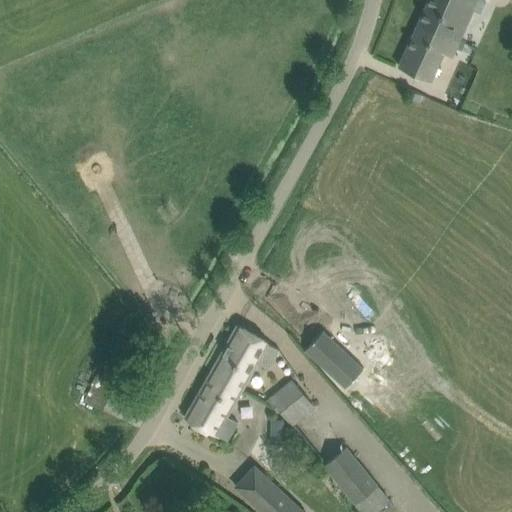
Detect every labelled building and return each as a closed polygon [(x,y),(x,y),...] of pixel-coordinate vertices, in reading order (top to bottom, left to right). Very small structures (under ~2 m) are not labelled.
[(429,0),(419,23),(459,41),(473,10),(481,13),(486,1),(484,0),(429,0)] [(452,57),(459,41),(419,23),(399,67),(431,81),(444,53),(452,57)] [(316,257),(281,290),(302,313),(304,312),(312,321),(323,311),(314,302),(337,281),(316,257)] [(268,368),(279,349),(268,343),(269,342),(238,325),(211,372),(242,390),(257,362),(268,368)] [(324,331),(305,350),(345,388),(364,368),(324,331)] [(227,441),(238,422),(227,415),(242,390),(211,372),(185,418),(216,435),(227,441)] [(296,385),(274,403),(275,404),(293,425),(314,406),(296,385)] [(271,419),(271,425),(277,432),(284,432),(284,420),(271,419)] [(346,446),(326,463),(357,501),(355,503),(361,511),(376,511),(390,501),(377,485),(346,446)] [(305,511),(269,478),(254,465),(234,487),(260,511),(305,511)]
